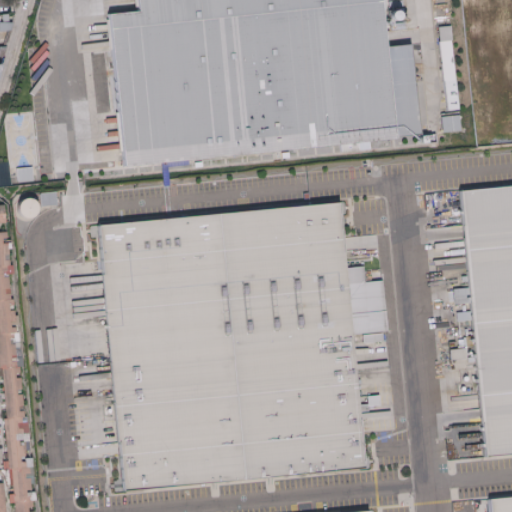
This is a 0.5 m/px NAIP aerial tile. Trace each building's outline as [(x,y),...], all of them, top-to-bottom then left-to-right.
[(126,162),(112,10),(146,7),(145,0),(390,0),(395,36),(414,34),(426,130),(126,162)] [(0,31),(14,31),(13,14),(3,14),(3,22),(0,22),(0,31)] [(462,110),(452,26),(439,27),(448,111),(462,110)] [(444,117),(444,132),(462,131),(461,116),(444,117)] [(19,182),(36,181),(35,167),(19,168),(19,182)] [(511,454),(511,185),(464,189),(472,288),(456,289),(457,305),(477,303),(488,456),(511,454)] [(59,192),(43,193),(43,198),(25,199),(26,217),(46,216),(45,207),(60,207),(59,192)] [(103,224),(123,470),(125,491),(371,470),(361,344),(384,342),(384,332),(392,332),(387,280),(369,282),(368,266),(352,268),(347,204),(103,224)] [(0,224),(9,224),(8,206),(0,206),(0,224)] [(0,232),(0,332),(11,465),(13,465),(16,495),(11,495),(12,504),(18,503),(18,511),(21,511),(36,511),(35,493),(37,492),(34,459),(33,459),(30,422),(27,423),(25,392),(24,377),(20,325),(19,325),(17,307),(15,307),(9,232),(0,232)]
